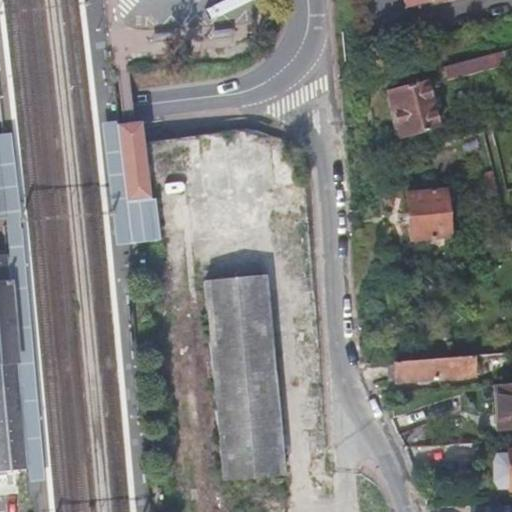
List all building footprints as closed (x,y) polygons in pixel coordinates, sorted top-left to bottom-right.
[(441,66),(444,78),(502,63),(499,52),(441,66)] [(384,91),(396,137),(434,127),(422,82),(384,91)] [(149,208),(143,143),(142,131),(141,126),(132,127),(127,128),(117,129),(122,179),(123,194),(125,210),(127,242),(152,240),(149,208)] [(122,179),(117,129),(104,130),(114,243),(127,242),(125,210),(123,194),(122,179)] [(0,219),(1,226),(3,247),(4,256),(9,310),(10,321),(12,342),(13,349),(14,366),(23,454),(23,460),(24,466),(26,486),(46,484),(26,270),(12,133),(5,134),(0,134),(0,219)] [(403,194),(407,239),(447,235),(443,190),(403,194)] [(9,310),(4,256),(0,256),(0,468),(11,467),(24,466),(23,460),(23,454),(14,366),(13,349),(12,342),(10,321),(9,310)] [(128,257),(129,272),(138,272),(137,256),(128,257)] [(164,289),(188,289),(188,259),(164,259),(164,289)] [(505,353),(480,355),(481,367),(506,365),(505,353)] [(387,362),(389,383),(474,376),(472,355),(387,362)] [(499,403),(500,427),(511,426),(511,382),(493,384),(493,404),(499,403)] [(490,428),(500,427),(499,403),(493,404),(489,404),(490,428)] [(403,446),(427,445),(426,423),(398,435),(402,445),(403,446)] [(511,450),(504,451),(504,455),(495,455),(490,459),(491,483),(495,487),(505,487),(506,490),(511,489),(511,450)]
